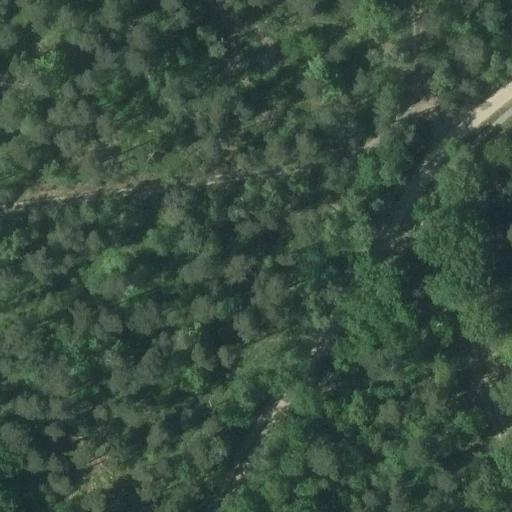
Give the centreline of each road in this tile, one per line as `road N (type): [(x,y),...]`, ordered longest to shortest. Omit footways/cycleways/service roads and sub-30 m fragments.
road 1 (track): [(222,511),(420,176),(452,134),(511,83)]
road 2 (track): [(452,134),(418,106),(353,155),(0,206)]
road 3 (track): [(511,458),(416,224),(400,209)]
